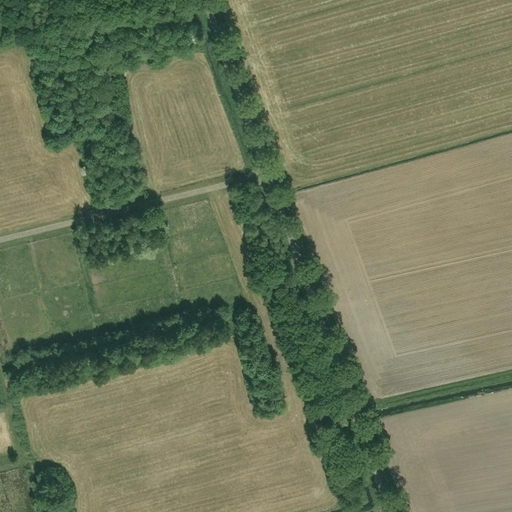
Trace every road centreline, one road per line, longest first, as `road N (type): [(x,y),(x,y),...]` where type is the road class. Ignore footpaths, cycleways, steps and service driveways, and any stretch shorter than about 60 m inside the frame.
road 1 (unclassified): [(385,511),(265,172)]
road 2 (unclassified): [(0,236),(265,172)]
road 3 (unclassified): [(265,172),(207,0)]
